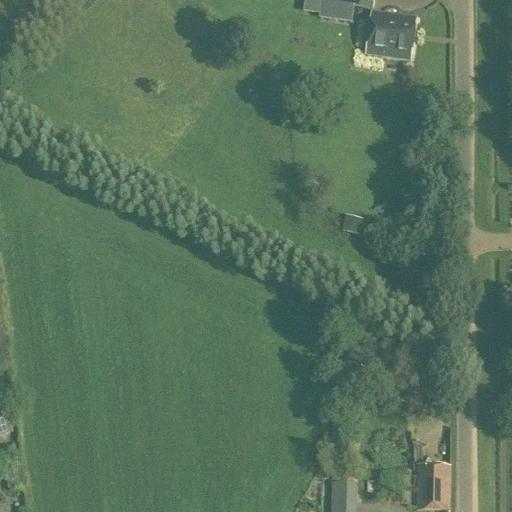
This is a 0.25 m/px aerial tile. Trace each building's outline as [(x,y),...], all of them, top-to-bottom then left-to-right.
[(355,0),(302,0),(300,18),(321,21),(323,4),(354,8),(355,0)] [(411,64),(417,22),(374,16),(368,58),(411,64)] [(327,143),(325,159),(337,160),(338,144),(327,143)] [(359,238),(363,221),(346,216),(341,233),(359,238)] [(407,415),(410,394),(391,392),(393,377),(373,375),(369,411),(407,415)] [(6,412),(0,414),(0,440),(13,437),(6,412)] [(356,470),(362,428),(345,426),(347,414),(338,413),(329,465),(356,470)] [(450,511),(451,479),(451,468),(418,467),(417,511),(450,511)] [(356,511),(357,487),(331,486),(330,511),(356,511)]
